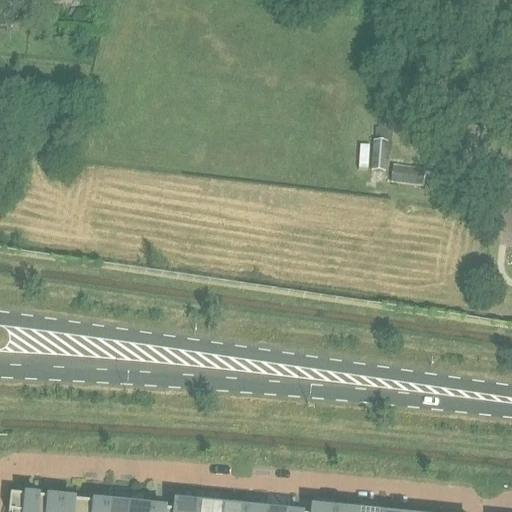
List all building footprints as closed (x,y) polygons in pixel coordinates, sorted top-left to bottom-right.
[(446,169),(446,170),(480,173),(484,134),(450,131),(448,154),(432,152),(431,168),(446,169)] [(373,143),(371,172),(384,173),(386,144),(373,143)] [(393,168),(391,184),(422,188),(424,172),(393,168)] [(36,511),(37,502),(10,499),(8,511),(36,511)] [(59,511),(60,504),(37,502),(36,511),(59,511)]
